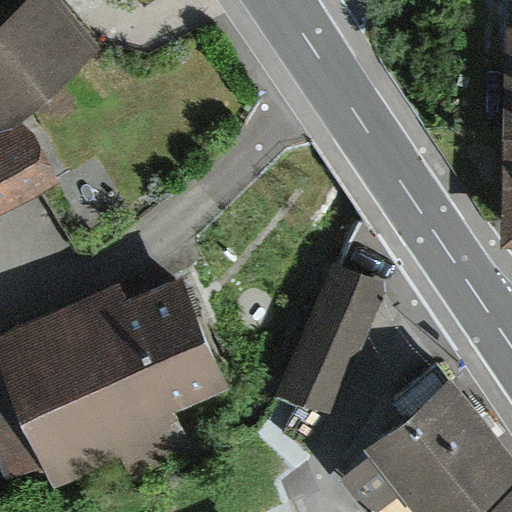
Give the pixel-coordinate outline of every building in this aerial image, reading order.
[(105,48),(62,0),(32,0),(0,27),(0,131),(20,121),(105,48)] [(511,9),(509,9),(503,226),(511,226),(511,9)] [(0,215),(62,184),(36,134),(20,121),(0,131),(0,215)] [(275,388),(334,414),(391,286),(332,260),(275,388)] [(206,338),(180,281),(132,302),(122,281),(0,333),(0,471),(5,483),(44,467),(51,483),(121,453),(130,472),(192,444),(178,412),(228,390),(206,338)] [(452,383),(366,449),(371,456),(342,478),(367,509),(372,505),(377,511),(490,511),(511,495),(511,459),(490,432),(452,383)] [(511,511),(511,495),(490,511),(511,511)]
